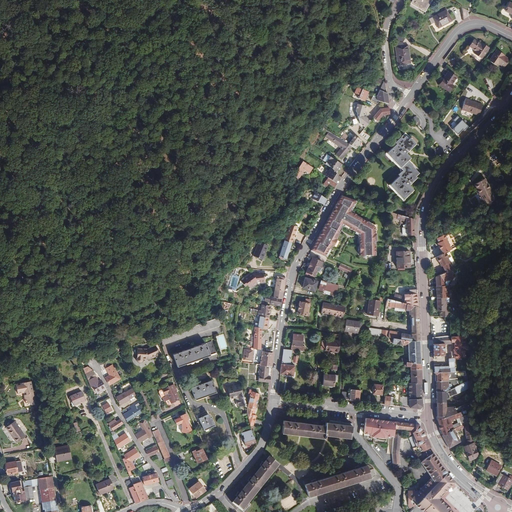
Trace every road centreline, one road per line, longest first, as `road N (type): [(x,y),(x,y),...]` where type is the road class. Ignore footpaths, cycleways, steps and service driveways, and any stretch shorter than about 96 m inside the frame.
road 1 (secondary): [(428,416),(427,202),(448,166),(511,102)]
road 2 (residential): [(395,116),(342,181),(289,278),(274,401)]
road 3 (residential): [(188,511),(260,446),(274,401)]
road 4 (residential): [(411,94),(458,29),(481,23),(511,37)]
